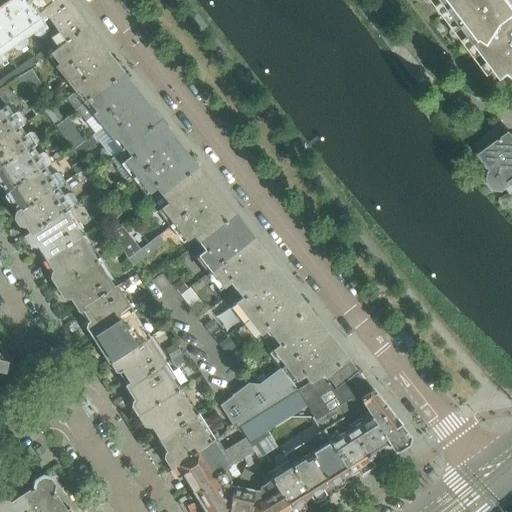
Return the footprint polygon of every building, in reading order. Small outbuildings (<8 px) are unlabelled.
[(0,0),(0,6),(22,37),(32,31),(34,33),(38,34),(46,28),(37,15),(25,0),(0,0)] [(25,0),(37,15),(46,28),(52,24),(58,31),(52,35),(60,46),(84,26),(83,25),(83,23),(64,0),(25,0)] [(511,0),(434,0),(434,1),(434,2),(454,29),(455,29),(457,29),(458,29),(459,30),(460,31),(465,26),(469,31),(467,33),(502,81),(509,75),(511,77),(511,0)] [(0,48),(2,51),(10,45),(12,48),(16,49),(23,44),(24,40),(22,37),(0,6),(0,48)] [(60,46),(49,53),(58,65),(54,68),(64,80),(101,51),(91,39),(92,35),(88,29),(86,29),(84,26),(60,46)] [(42,49),(33,56),(37,61),(47,55),(42,49)] [(101,51),(64,80),(75,93),(70,96),(78,107),(86,100),(121,73),(120,72),(120,70),(116,64),(111,65),(101,51)] [(33,55),(14,68),(18,75),(37,61),(33,56),(33,55)] [(14,68),(0,78),(0,87),(18,75),(14,68)] [(121,73),(86,100),(78,107),(75,109),(84,121),(91,115),(101,127),(138,99),(128,86),(129,82),(125,76),(123,76),(121,73)] [(21,74),(15,78),(25,94),(33,89),(24,75),(22,76),(21,74)] [(0,107),(4,105),(5,106),(25,94),(15,78),(0,87),(0,107)] [(138,99),(101,127),(111,139),(114,137),(123,148),(158,121),(157,119),(157,117),(153,112),(148,112),(138,99)] [(37,102),(28,109),(34,117),(43,111),(37,102)] [(4,105),(0,107),(0,136),(17,126),(21,123),(23,119),(18,112),(15,111),(10,114),(5,106),(4,105)] [(83,142),(66,117),(54,126),(65,139),(73,150),(83,142)] [(158,121),(123,148),(110,159),(116,166),(122,161),(135,177),(175,145),(165,133),(166,129),(161,122),(159,122),(158,121)] [(509,134),(502,124),(479,140),(480,141),(475,144),(482,153),(479,155),(490,172),(488,173),(486,182),(492,191),(502,191),(505,189),(510,195),(511,192),(511,134),(511,133),(509,134)] [(0,165),(31,146),(34,144),(35,140),(31,133),(28,132),(24,135),(17,126),(0,136),(0,165)] [(83,142),(73,150),(79,157),(97,143),(91,136),(83,142)] [(175,145),(135,177),(147,193),(154,187),(160,195),(195,168),(194,166),(194,164),(190,159),(185,159),(175,145)] [(0,185),(4,192),(43,167),(47,164),(48,160),(44,153),(40,153),(36,155),(31,146),(0,165),(0,185)] [(80,161),(71,167),(76,175),(85,168),(80,161)] [(11,204),(16,212),(55,187),(60,184),(60,180),(57,174),(52,173),(49,175),(43,167),(4,192),(4,193),(3,197),(7,203),(11,204)] [(195,168),(160,195),(167,204),(160,210),(173,225),(212,193),(202,180),(203,176),(199,170),(197,170),(195,168)] [(97,181),(90,186),(94,192),(95,191),(99,189),(102,187),(97,181)] [(24,224),(29,231),(63,209),(72,204),(73,200),(70,195),(66,194),(61,197),(55,187),(16,212),(17,213),(13,216),(20,227),(24,224)] [(99,189),(89,196),(96,206),(106,199),(99,189)] [(212,193),(173,225),(186,241),(192,236),(198,243),(233,215),(231,213),(231,211),(227,206),(222,206),(212,193)] [(37,245),(46,258),(80,236),(63,209),(29,231),(29,232),(24,236),(30,245),(34,246),(37,245)] [(98,212),(91,217),(97,226),(104,222),(98,212)] [(233,215),(198,243),(204,251),(198,257),(210,271),(249,240),(239,227),(240,223),(236,217),(234,217),(233,215)] [(114,217),(106,223),(113,233),(121,226),(114,217)] [(119,245),(130,237),(121,226),(113,233),(112,234),(119,245)] [(46,258),(43,260),(43,261),(46,259),(55,272),(52,274),(51,278),(57,288),(97,263),(80,236),(46,258)] [(158,236),(140,250),(127,259),(133,266),(143,258),(144,259),(164,243),(158,236)] [(140,250),(130,237),(119,245),(127,259),(140,250)] [(249,240),(210,271),(222,287),(229,281),(235,289),(269,262),(268,260),(268,259),(264,253),(260,253),(252,244),(249,240)] [(269,262),(235,289),(242,297),(234,303),(247,319),(286,287),(276,274),(277,270),(273,265),(272,265),(269,262)] [(97,263),(57,288),(63,297),(70,296),(78,309),(75,311),(76,312),(81,309),(113,288),(97,263)] [(137,274),(133,268),(123,274),(127,280),(137,274)] [(180,279),(172,285),(180,295),(187,289),(180,279)] [(113,288),(81,309),(90,322),(87,324),(86,328),(92,338),(129,314),(132,312),(116,287),(113,288)] [(187,289),(180,295),(186,303),(195,295),(189,287),(187,289)] [(286,287),(247,319),(259,335),(266,329),(272,338),(307,310),(305,307),(305,306),(301,300),(297,300),(289,291),(286,287)] [(385,304),(372,289),(366,294),(363,296),(362,297),(375,312),(385,304)] [(307,310),(272,338),(278,345),(272,350),(284,366),(323,334),(313,322),(315,317),(310,312),(309,312),(307,310)] [(129,314),(92,338),(101,351),(107,361),(144,338),(129,314)] [(210,320),(204,325),(212,336),(218,330),(210,320)] [(231,399),(221,408),(234,429),(239,426),(296,390),(321,374),(323,377),(327,374),(347,359),(337,345),(334,347),(323,334),(284,366),(259,386),(249,385),(234,396),(233,396),(230,398),(231,399)] [(144,338),(107,361),(114,373),(118,374),(126,387),(161,364),(163,363),(146,337),(144,338)] [(227,337),(218,344),(226,354),(235,347),(227,337)] [(175,344),(164,350),(170,360),(181,353),(175,344)] [(175,367),(190,358),(185,351),(181,353),(170,360),(175,367)] [(327,374),(323,377),(333,390),(337,387),(357,371),(347,359),(327,374)] [(126,387),(124,389),(133,403),(132,407),(138,416),(177,391),(161,364),(126,387)] [(321,374),(296,390),(306,407),(313,419),(314,420),(335,406),(343,402),(349,398),(356,400),(360,398),(372,391),(357,371),(337,387),(333,390),(323,377),(321,374)] [(249,442),(306,407),(296,390),(239,426),(249,442)] [(177,391),(138,416),(144,426),(148,427),(157,440),(194,417),(177,391)] [(372,391),(360,398),(368,411),(394,453),(407,445),(409,437),(372,391)] [(343,402),(335,406),(343,419),(351,414),(343,402)] [(335,406),(314,420),(352,477),(359,473),(360,474),(372,467),(350,429),(343,419),(335,406)] [(362,421),(350,429),(372,467),(386,459),(384,455),(391,450),(393,454),(394,453),(368,411),(359,416),(362,421)] [(194,417),(157,440),(166,454),(165,458),(171,469),(210,444),(194,417)] [(292,417),(286,420),(306,450),(331,487),(332,490),(337,489),(342,486),(344,482),(343,480),(349,476),(351,478),(352,477),(314,420),(313,419),(292,417)] [(331,487),(306,450),(286,420),(281,423),(296,447),(283,455),(287,462),(311,499),(313,502),(317,501),(322,498),(325,494),(323,492),(331,487)] [(267,432),(248,444),(253,452),(258,459),(277,447),(267,432)] [(210,444),(171,469),(178,479),(183,475),(192,490),(222,471),(227,468),(253,452),(248,444),(245,438),(219,454),(212,443),(210,444)] [(311,499),(287,462),(267,474),(271,480),(291,511),(300,511),(302,510),(305,506),(304,504),(311,499)] [(244,470),(237,482),(247,487),(253,474),(244,470)] [(227,511),(233,487),(228,486),(229,482),(222,471),(192,490),(205,511),(227,511)] [(26,493),(23,495),(33,511),(71,511),(69,509),(64,511),(63,511),(52,493),(54,485),(49,478),(41,476),(34,481),(32,489),(26,493)] [(254,492),(249,511),(288,511),(291,511),(271,480),(261,487),(259,493),(254,492)] [(227,511),(249,511),(254,492),(233,487),(227,511)] [(1,502),(0,502),(0,511),(33,511),(23,495),(8,505),(6,502),(1,502)]
